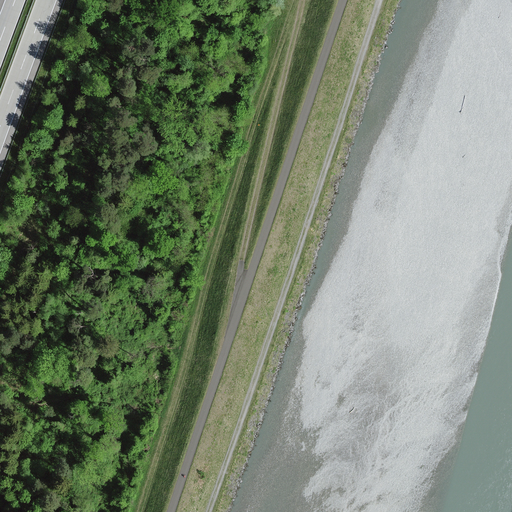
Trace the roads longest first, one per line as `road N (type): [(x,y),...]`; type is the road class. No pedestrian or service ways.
road 1 (track): [(342,0),(171,511)]
road 2 (track): [(379,0),(210,511)]
road 3 (motorway): [(0,134),(48,0)]
